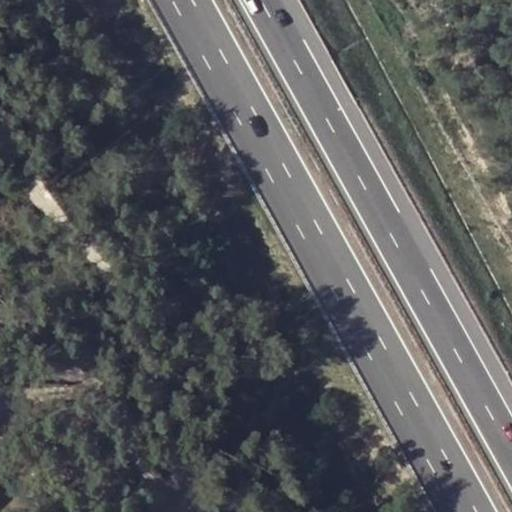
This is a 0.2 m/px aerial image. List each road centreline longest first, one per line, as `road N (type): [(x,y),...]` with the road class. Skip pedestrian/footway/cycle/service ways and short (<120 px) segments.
road 1 (motorway): [(182,0),(465,511)]
road 2 (motorway): [(511,437),(268,0)]
road 3 (unclassified): [(200,511),(166,382),(143,330),(24,180),(0,135)]
